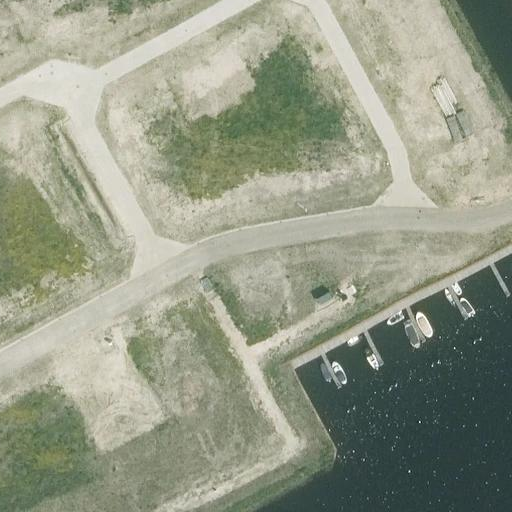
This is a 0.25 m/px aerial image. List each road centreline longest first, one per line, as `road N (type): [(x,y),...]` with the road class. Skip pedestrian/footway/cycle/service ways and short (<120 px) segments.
road 1 (tertiary): [(400,218),(229,245),(166,272)]
road 2 (residential): [(400,218),(394,154),(313,0)]
road 3 (residential): [(70,91),(166,272)]
road 4 (residential): [(242,0),(70,91)]
